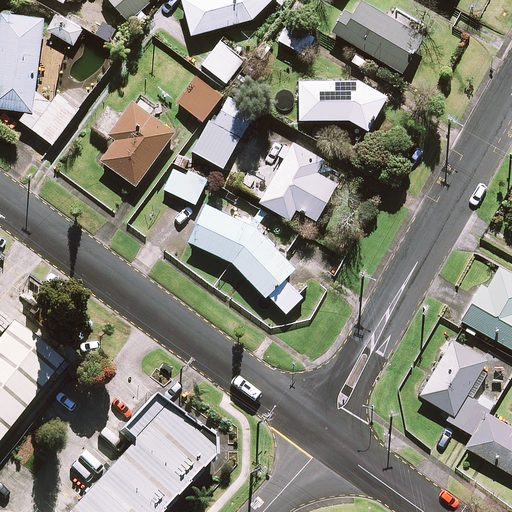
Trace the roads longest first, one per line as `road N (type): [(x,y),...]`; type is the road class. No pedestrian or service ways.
road 1 (residential): [(0,198),(321,439)]
road 2 (residential): [(511,91),(321,439)]
road 3 (residential): [(321,439),(423,511)]
